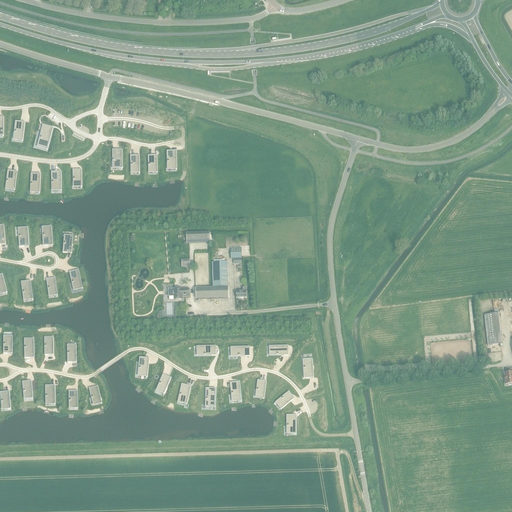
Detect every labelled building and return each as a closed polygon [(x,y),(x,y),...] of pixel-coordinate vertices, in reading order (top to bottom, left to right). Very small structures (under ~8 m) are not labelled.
[(15,132),(14,138),(22,139),(23,139),(25,124),(24,123),(24,124),(21,123),(21,122),(20,122),(20,121),(15,121),(15,125),(16,126),(15,131),(15,132)] [(40,138),(39,144),(48,146),(53,129),(52,129),(49,128),(50,127),(48,126),(43,125),(41,131),(42,132),(41,137),(40,137),(40,138)] [(117,149),(112,149),(112,154),(113,154),(113,159),(113,161),(113,167),(122,167),(122,151),(121,151),(118,151),(118,150),(117,150),(117,149)] [(171,151),(166,151),(167,155),(168,155),(168,157),(168,161),(168,162),(168,168),(177,168),(176,152),(173,152),(173,151),(171,151)] [(130,155),(130,161),(130,162),(131,162),(131,164),(131,165),(131,171),(139,171),(139,157),(136,157),(136,155),(134,156),(134,155),(130,155)] [(148,155),(148,161),(148,162),(149,162),(149,164),(149,165),(149,171),(157,171),(157,157),(156,157),(153,157),(153,155),(152,155),(148,155)] [(7,182),(6,188),(15,189),(17,173),(16,173),(13,173),(14,171),(12,171),(7,170),(7,175),(8,175),(8,177),(7,180),(7,182)] [(72,170),(73,175),(73,176),(74,176),(74,178),(74,180),(74,185),(82,185),(81,171),(78,171),(78,170),(77,170),(72,170)] [(56,171),(51,172),(51,176),(52,176),(52,182),(52,183),(52,189),(61,189),(61,173),(60,173),(57,173),(57,172),(56,172),(56,171)] [(31,173),(31,178),(32,178),(31,180),(31,183),(31,185),(31,191),(40,191),(40,175),(37,175),(37,174),(36,174),(31,173)] [(52,228),(43,229),(43,235),(43,236),(44,241),(43,241),(43,246),(48,246),(48,245),(49,245),(49,244),(52,244),(53,244),(52,228)] [(28,229),(19,230),(19,236),(19,237),(20,242),(19,242),(19,247),(24,247),(24,246),(25,246),(25,245),(28,245),(29,245),(28,229)] [(209,240),(209,232),(186,233),(188,233),(188,238),(189,239),(196,239),(197,241),(209,240)] [(73,237),(65,237),(64,243),(64,242),(64,244),(64,246),(63,246),(63,247),(62,252),(67,253),(68,253),(68,251),(71,251),(71,252),(72,252),(73,237)] [(241,248),(230,248),(231,259),(241,259),(241,248)] [(228,298),(228,287),(227,262),(212,262),(212,287),(196,288),(196,299),(228,298)] [(74,271),(69,272),(70,276),(71,276),(72,282),(72,283),(73,283),(74,289),(82,287),(79,271),(78,271),(78,272),(75,272),(75,271),(74,271)] [(50,279),(46,279),(47,284),(47,286),(48,286),(48,288),(48,289),(49,289),(49,295),(57,293),(55,279),(55,280),(52,280),(52,279),(50,279)] [(26,281),(21,282),(21,286),(22,286),(23,292),(23,293),(24,299),(33,298),(31,282),(30,282),(27,283),(27,281),(26,281)] [(236,292),(236,298),(246,298),(246,286),(244,286),(244,287),(242,287),(242,292),(236,292)] [(174,299),(175,299),(175,300),(178,300),(178,299),(182,299),(182,296),(189,296),(189,288),(182,288),(174,288),(174,299)] [(484,315),(487,345),(502,344),(499,313),(484,315)] [(3,348),(3,353),(7,353),(9,353),(9,352),(12,352),(12,338),(4,338),(4,343),(4,345),(4,347),(3,347),(3,348)] [(53,353),(53,339),(45,339),(45,345),(45,346),(45,348),(45,350),(44,350),(45,355),(49,355),(50,355),(50,353),(53,353)] [(25,348),(25,353),(24,353),(24,358),(29,358),(31,358),(31,356),(34,356),(34,341),(25,341),(25,347),(25,348)] [(76,361),(76,346),(68,347),(68,352),(68,354),(68,356),(67,356),(67,357),(67,362),(71,362),(73,362),(73,361),(76,361)] [(214,346),(198,346),(198,347),(198,355),(204,355),(206,355),(209,355),(211,355),(211,356),(216,356),(215,351),(215,349),(214,349),(214,346)] [(286,346),(271,346),(271,355),(277,355),(278,355),(278,354),(281,354),(283,354),(283,355),(288,355),(288,351),(288,349),(286,349),(286,346)] [(248,347),(232,347),(232,356),(238,356),(240,356),(243,355),(245,355),(245,356),(250,356),(250,352),(249,352),(249,350),(248,350),(248,347)] [(139,357),(139,362),(140,362),(140,364),(139,367),(139,368),(139,374),(147,375),(149,360),(148,360),(145,359),(146,358),(144,358),(139,357)] [(312,361),(304,361),(304,367),(304,368),(304,372),(304,374),(303,374),(304,378),(308,378),(310,378),(310,376),(313,376),(312,360),(312,361)] [(160,384),(157,389),(164,392),(165,392),(170,379),(167,378),(168,376),(166,376),(163,374),(161,379),(160,380),(161,381),(160,383),(160,382),(159,384),(160,384)] [(257,390),(256,396),(264,397),(266,383),(265,383),(263,382),(263,381),(261,381),(257,380),(257,385),(257,387),(257,389),(257,390)] [(26,381),(22,382),(23,387),(23,388),(24,388),(24,390),(24,392),(24,391),(25,396),(25,397),(33,397),(32,393),(31,382),(31,383),(28,383),(28,381),(26,381)] [(234,382),(230,383),(230,387),(231,387),(232,393),(232,394),(232,400),(241,399),(240,383),(239,383),(236,384),(236,382),(235,382),(234,382)] [(180,395),(179,401),(187,403),(191,387),(190,387),(187,387),(187,385),(186,385),(181,384),(180,388),(181,389),(181,390),(180,394),(180,395)] [(50,385),(45,385),(45,390),(46,390),(46,395),(46,397),(46,400),(46,403),(55,403),(55,387),(54,387),(51,387),(51,386),(50,386),(50,385)] [(93,388),(89,388),(90,394),(91,395),(92,397),(92,398),(94,404),(101,402),(98,388),(97,388),(95,389),(94,387),(93,388)] [(206,388),(205,393),(206,393),(206,395),(206,398),(206,399),(206,405),(214,406),(215,406),(215,390),(212,390),(212,388),(210,388),(206,388)] [(69,398),(70,398),(70,400),(70,401),(70,407),(78,407),(78,392),(77,392),(74,392),(74,391),(73,391),(69,391),(69,396),(69,398)] [(281,398),(277,402),(282,408),(293,399),(291,397),(292,396),(291,395),(291,394),(289,391),(284,395),(285,395),(284,396),(282,398),(282,397),(281,398)] [(4,392),(0,392),(1,397),(1,399),(2,399),(2,401),(2,402),(2,408),(10,407),(9,393),(6,393),(6,392),(4,392)] [(291,415),(286,415),(286,419),(287,419),(287,425),(287,426),(287,432),(296,432),(296,416),(296,417),(293,417),(293,415),(291,415)]
